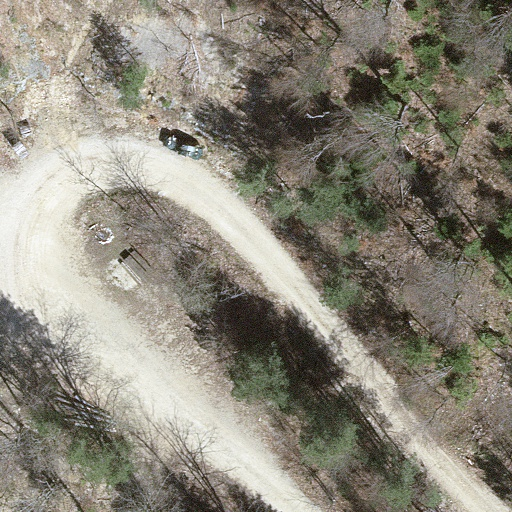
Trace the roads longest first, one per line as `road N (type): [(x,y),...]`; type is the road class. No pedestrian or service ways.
road 1 (track): [(486,511),(300,310),(202,185),(151,151),(97,151),(62,166),(36,192),(18,230)]
road 2 (track): [(18,230),(58,298),(283,511)]
